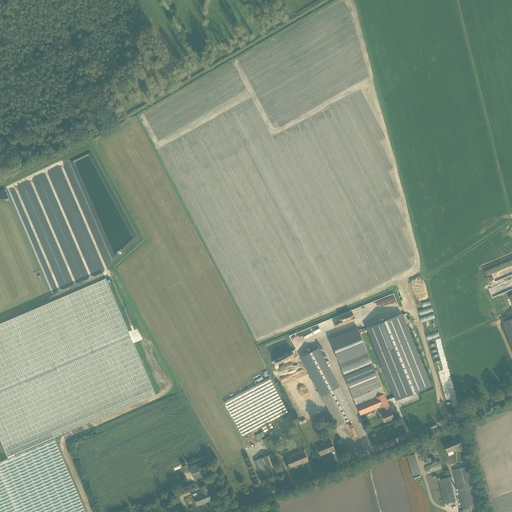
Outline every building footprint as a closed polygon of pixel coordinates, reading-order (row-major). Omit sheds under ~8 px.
[(211,296),(180,310),(186,325),(196,321),(196,320),(207,315),(208,317),(216,314),(214,310),(216,309),(213,302),(211,303),(210,300),(212,299),(211,296)] [(203,337),(240,321),(235,309),(232,311),(235,318),(201,333),(203,337)] [(370,351),(338,364),(347,381),(378,367),(370,351)] [(313,370),(315,375),(332,368),(330,363),(313,370)] [(220,388),(222,391),(250,377),(248,373),(251,371),(249,366),(233,374),(236,380),(220,388)] [(391,367),(348,386),(355,408),(383,396),(386,398),(401,393),(391,367)] [(269,379),(226,401),(244,434),(287,413),(269,379)] [(336,381),(315,392),(335,428),(355,418),(336,381)] [(411,393),(414,400),(432,392),(429,385),(411,393)] [(375,416),(381,425),(393,421),(383,396),(355,408),(358,417),(380,408),(382,412),(375,416)] [(0,460),(0,511),(85,511),(54,439),(1,460),(0,460)] [(440,447),(447,455),(462,450),(458,440),(440,447)] [(313,449),(317,457),(336,449),(332,441),(313,449)] [(305,448),(281,457),(285,467),(308,460),(305,448)] [(279,473),(270,455),(252,462),(260,481),(279,473)] [(429,472),(444,466),(442,461),(427,467),(429,472)] [(202,463),(191,467),(196,480),(207,476),(202,463)] [(468,467),(451,471),(462,511),(472,511),(472,509),(478,508),(468,467)] [(450,477),(436,479),(442,504),(455,501),(450,477)] [(199,495),(190,498),(193,507),(210,501),(205,485),(197,488),(199,495)]
